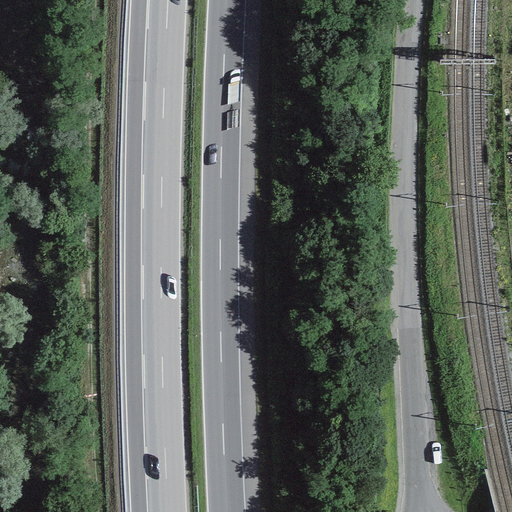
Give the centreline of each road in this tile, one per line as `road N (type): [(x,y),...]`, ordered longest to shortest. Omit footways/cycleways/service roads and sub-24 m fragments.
road 1 (motorway): [(227,511),(219,239),(226,0)]
road 2 (motorway): [(165,0),(158,229),(165,511)]
